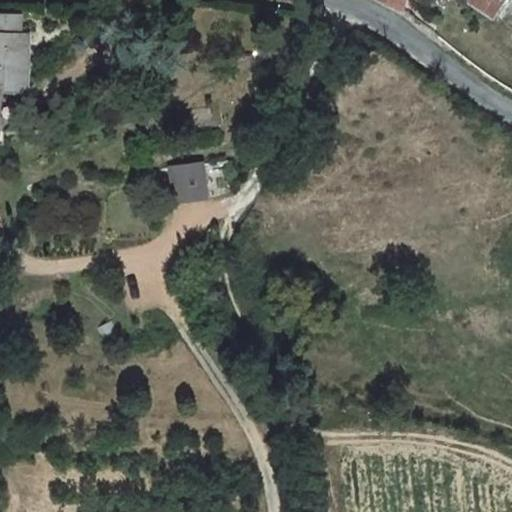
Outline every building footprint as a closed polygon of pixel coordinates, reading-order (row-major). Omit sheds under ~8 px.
[(464,0),(496,18),(506,0),(464,0)] [(27,20),(0,20),(0,40),(27,40),(27,20)] [(0,40),(0,97),(35,97),(34,40),(27,40),(0,40)] [(7,140),(0,139),(0,151),(13,152),(13,139),(7,140)] [(204,166),(174,167),(175,200),(206,199),(204,166)]
